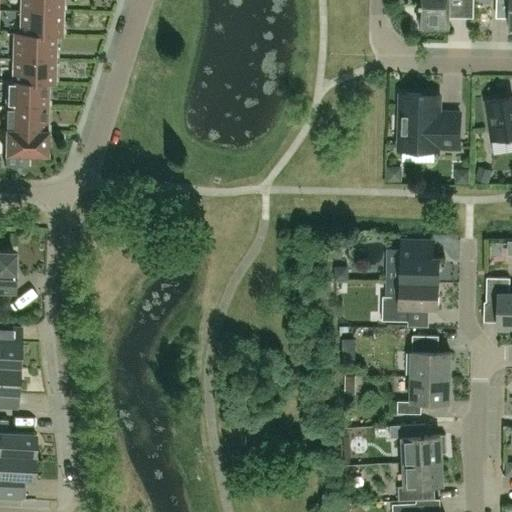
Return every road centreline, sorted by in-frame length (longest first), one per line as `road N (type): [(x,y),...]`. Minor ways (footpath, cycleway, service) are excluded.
road 1 (residential): [(81,511),(82,467),(62,347),(63,192)]
road 2 (residential): [(63,192),(89,166),(142,0)]
road 3 (residential): [(474,511),(485,358)]
road 4 (residential): [(389,49),(417,66),(511,68)]
road 5 (residential): [(485,358),(467,320),(468,238)]
